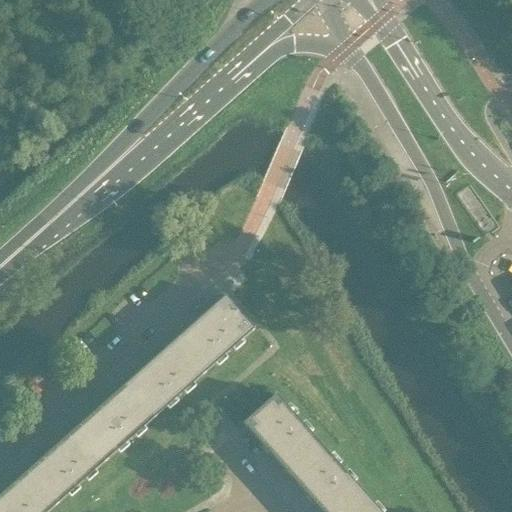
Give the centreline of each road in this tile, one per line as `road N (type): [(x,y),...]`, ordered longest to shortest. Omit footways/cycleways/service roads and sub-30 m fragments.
road 1 (tertiary): [(348,47),(433,189),(469,278),(511,347)]
road 2 (residential): [(0,461),(224,260)]
road 3 (tertiary): [(511,191),(456,138),(366,0)]
road 4 (primary): [(270,0),(140,124),(122,155)]
road 5 (primary): [(122,155),(152,143),(256,50)]
road 6 (primary): [(0,267),(122,155)]
